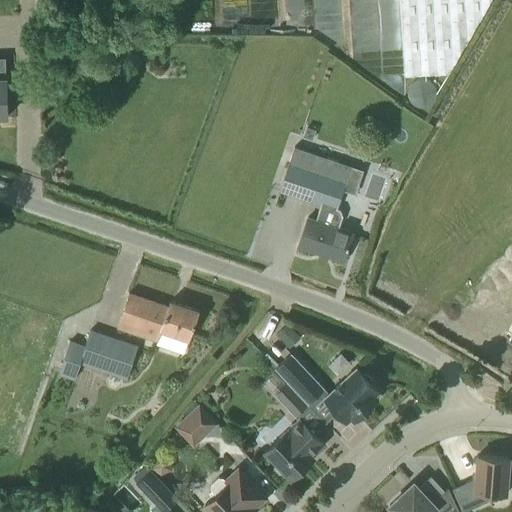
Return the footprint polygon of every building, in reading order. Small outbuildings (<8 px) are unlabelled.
[(491,0),(400,0),(405,74),(449,71),(491,0)] [(414,105),(421,107),(428,106),(434,102),(437,96),(437,89),(434,83),(428,79),(421,78),(414,80),(410,86),(408,93),(410,100),(414,105)] [(343,261),(352,234),(353,233),(338,227),(342,216),(339,210),(336,209),(350,166),(294,147),(279,190),(321,204),(316,220),(308,217),(298,245),(343,261)] [(169,306),(129,292),(117,327),(158,341),(161,330),(189,339),(199,310),(170,300),(169,306)] [(288,322),(276,333),(289,347),(301,336),(288,322)] [(90,329),(85,345),(70,340),(59,373),(74,378),(79,361),(128,378),(139,346),(90,329)] [(275,368),(288,381),(309,404),(325,388),(291,353),(275,368)] [(357,367),(329,393),(324,397),(347,421),(351,417),(354,420),(360,414),(366,414),(370,409),(371,404),(378,398),(375,395),(379,391),(373,385),(373,380),(368,374),(363,374),(357,367)] [(296,416),(309,404),(288,381),(275,394),(296,416)] [(200,404),(177,426),(194,444),(217,422),(200,404)] [(288,429),(276,440),(265,451),(276,463),(275,467),(280,473),(284,471),(292,479),(314,458),(312,455),(324,443),(300,418),(288,430),(288,429)] [(476,477),(453,488),(463,511),(490,500),(490,492),(507,494),(510,457),(478,455),(476,477)] [(218,477),(211,483),(211,488),(216,494),(202,507),(206,511),(256,511),(254,509),(267,497),(239,468),(226,480),(223,477),(218,477)] [(136,482),(164,511),(178,498),(150,469),(136,482)] [(459,511),(460,511),(449,487),(448,487),(432,502),(414,482),(411,485),(410,485),(405,490),(390,505),(396,511),(459,511)]
